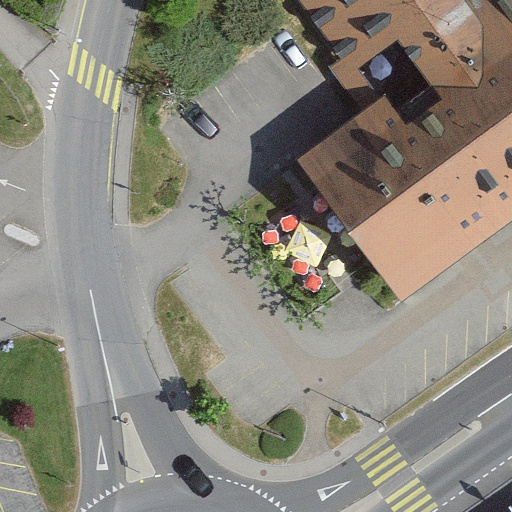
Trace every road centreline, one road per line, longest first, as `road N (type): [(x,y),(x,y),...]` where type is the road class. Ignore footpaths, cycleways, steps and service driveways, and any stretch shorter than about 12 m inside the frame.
road 1 (tertiary): [(140,511),(86,261),(81,174),(91,103)]
road 2 (secondary): [(343,511),(511,397)]
